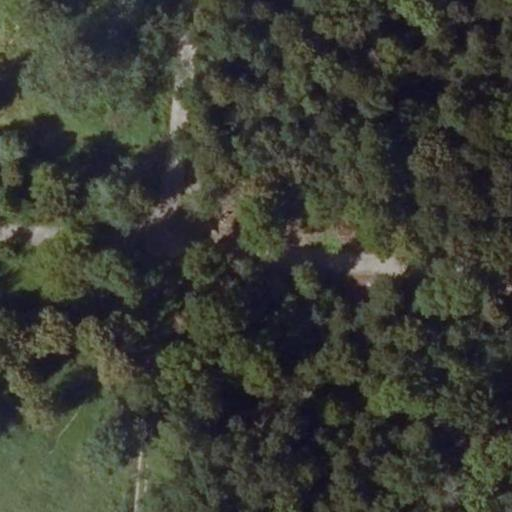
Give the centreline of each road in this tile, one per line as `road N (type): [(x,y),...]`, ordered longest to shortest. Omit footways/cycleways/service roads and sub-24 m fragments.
road 1 (track): [(181,0),(136,511)]
road 2 (track): [(156,246),(0,232)]
